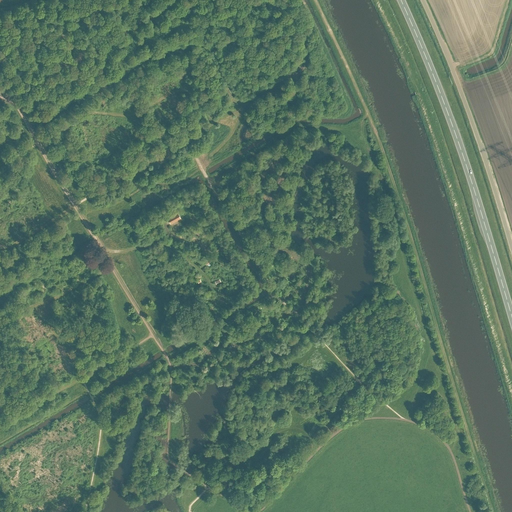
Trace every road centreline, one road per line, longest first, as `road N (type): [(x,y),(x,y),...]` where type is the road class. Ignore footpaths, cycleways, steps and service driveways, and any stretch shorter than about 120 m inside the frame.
road 1 (trunk): [(511,316),(453,128),(400,0)]
road 2 (unclassified): [(511,246),(423,0)]
road 3 (track): [(0,323),(48,301),(46,320),(81,378)]
